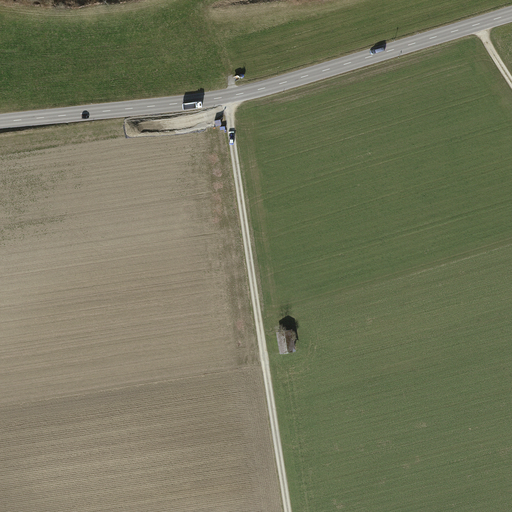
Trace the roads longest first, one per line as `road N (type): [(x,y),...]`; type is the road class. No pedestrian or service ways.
road 1 (secondary): [(0,123),(227,99),(511,15)]
road 2 (track): [(227,99),(291,511)]
